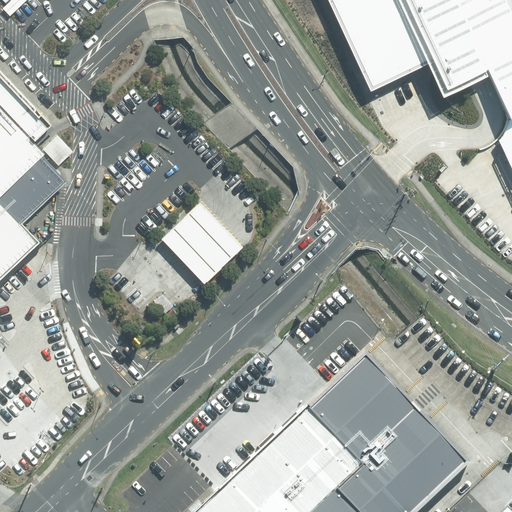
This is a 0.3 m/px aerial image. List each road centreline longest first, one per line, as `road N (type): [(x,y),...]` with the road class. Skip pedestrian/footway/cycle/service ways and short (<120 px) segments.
road 1 (tertiary): [(282,285),(62,492)]
road 2 (primary): [(239,0),(368,199)]
road 3 (primary): [(368,199),(511,319)]
road 4 (primary): [(314,157),(255,81),(219,0)]
road 5 (primary): [(282,285),(314,189),(314,157)]
road 6 (tertiary): [(368,199),(282,285)]
